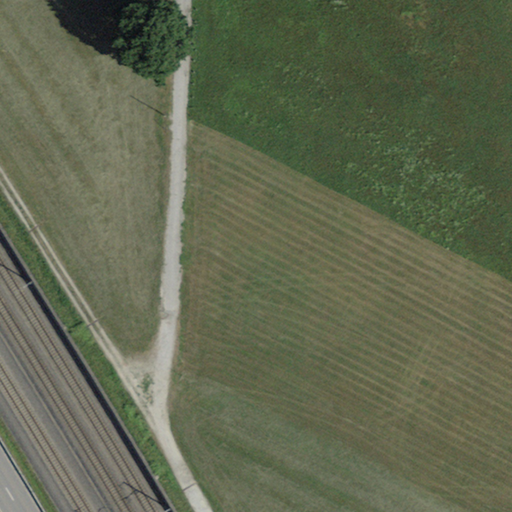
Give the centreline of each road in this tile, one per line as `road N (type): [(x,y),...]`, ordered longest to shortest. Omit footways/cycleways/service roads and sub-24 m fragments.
road 1 (track): [(184,0),(159,427)]
road 2 (track): [(206,511),(0,179)]
